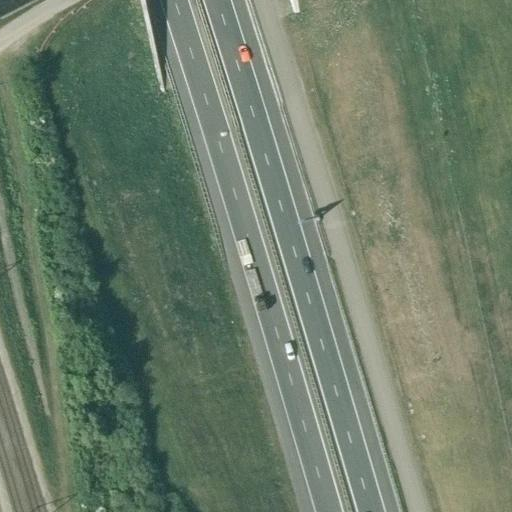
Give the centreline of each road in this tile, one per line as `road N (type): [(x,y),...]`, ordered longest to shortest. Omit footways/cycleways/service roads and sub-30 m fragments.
road 1 (motorway): [(172,0),(325,511)]
road 2 (unclassified): [(410,511),(259,0)]
road 3 (motorway): [(368,511),(218,0)]
